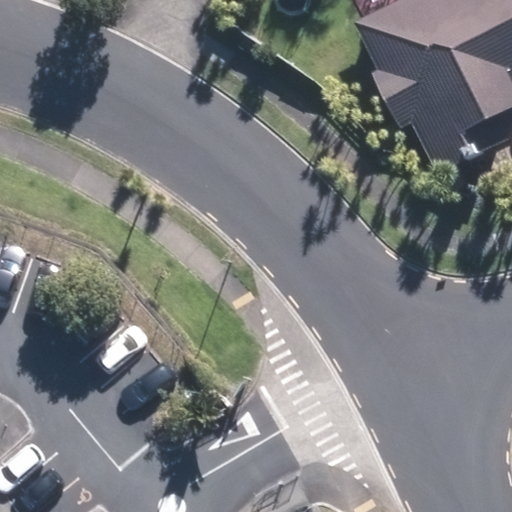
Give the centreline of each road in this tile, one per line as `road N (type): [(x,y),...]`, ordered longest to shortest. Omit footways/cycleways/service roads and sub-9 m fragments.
road 1 (residential): [(403,374),(313,239),(222,150),(148,99),(57,54),(0,38)]
road 2 (residential): [(467,511),(403,374)]
road 3 (residential): [(511,321),(403,374)]
